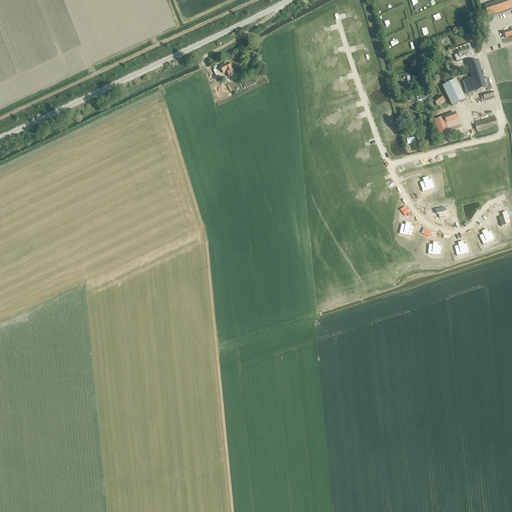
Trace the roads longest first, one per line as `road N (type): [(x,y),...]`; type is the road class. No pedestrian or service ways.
road 1 (unclassified): [(0,138),(288,0)]
road 2 (unclassified): [(438,116),(498,105),(484,62),(480,0)]
